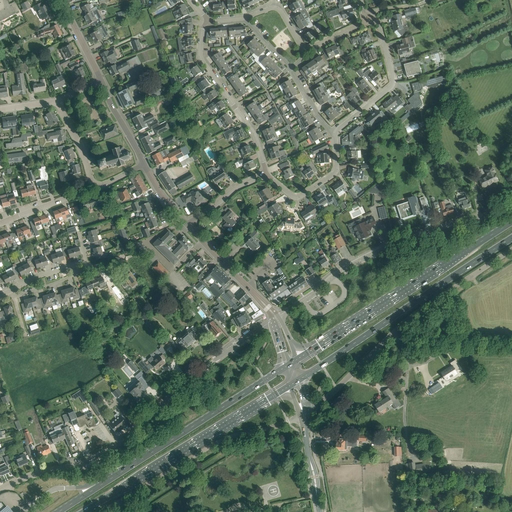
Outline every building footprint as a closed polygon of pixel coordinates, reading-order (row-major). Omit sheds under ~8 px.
[(0,0),(0,22),(15,14),(10,4),(9,5),(7,0),(0,0)] [(221,3),(217,3),(217,1),(216,0),(207,0),(208,0),(210,3),(211,2),(213,4),(214,11),(222,11),(221,3)] [(224,0),(224,3),(225,4),(228,4),(228,10),(235,9),(235,0),(231,1),(230,0),(224,0)] [(250,6),(246,0),(242,0),(241,1),(245,9),(250,6)] [(298,9),(300,12),(304,10),(305,9),(301,1),(300,1),(299,0),(298,1),(297,0),(293,0),(287,3),(289,6),(290,6),(293,12),(298,9)] [(329,0),(330,1),(332,0),(337,0),(339,5),(338,5),(339,8),(343,7),(343,4),(345,3),(350,2),(350,1),(351,1),(350,0),(329,0)] [(14,2),(10,4),(15,14),(19,12),(14,2)] [(30,9),(27,2),(21,5),(23,9),(21,10),(22,13),(30,9)] [(33,7),(36,12),(37,11),(42,20),(51,15),(46,5),(42,6),(41,3),(33,7)] [(89,4),(82,7),(86,15),(87,14),(87,15),(93,12),(89,4)] [(177,7),(178,10),(176,11),(180,19),(184,17),(188,15),(186,9),(185,10),(184,8),(185,7),(184,4),(179,6),(177,7)] [(335,10),(325,13),(327,19),(338,15),(342,14),(344,19),(354,16),(352,8),(351,8),(345,11),(343,7),(339,8),(339,9),(335,10)] [(404,11),(405,13),(404,13),(405,17),(408,20),(410,18),(411,18),(416,14),(417,14),(419,13),(418,8),(404,11)] [(87,15),(87,14),(86,15),(84,16),(88,25),(91,23),(93,26),(104,21),(97,9),(93,12),(87,15)] [(294,18),(297,24),(308,18),(308,17),(308,16),(308,15),(307,15),(306,14),(304,10),(300,12),(298,13),(300,15),(294,18)] [(393,22),(392,22),(393,26),(392,28),(394,30),(394,31),(397,31),(401,36),(407,30),(404,27),(402,19),(401,14),(392,16),(393,22)] [(306,26),(308,29),(313,26),(310,21),(308,18),(297,24),(300,30),(306,26)] [(191,26),(192,26),(192,22),(187,22),(184,23),(184,26),(183,26),(183,34),(183,36),(186,36),(186,34),(191,34),(191,26)] [(37,31),(38,33),(37,34),(38,38),(44,36),(44,35),(52,33),(55,38),(62,35),(56,25),(51,28),(49,24),(44,27),(39,30),(37,31)] [(104,32),(103,30),(105,28),(103,25),(96,29),(98,31),(91,35),(95,43),(102,39),(105,37),(103,33),(104,33),(104,32)] [(313,26),(308,29),(304,31),(305,34),(304,35),(307,41),(316,36),(319,34),(315,28),(315,29),(313,26)] [(361,45),(364,44),(372,40),(368,32),(360,36),(361,39),(359,40),(361,45)] [(189,36),(178,38),(179,44),(180,52),(187,51),(186,47),(194,46),(193,38),(190,39),(189,36)] [(410,45),(409,43),(408,38),(402,39),(403,44),(397,46),(399,55),(410,52),(408,46),(410,45)] [(141,47),(139,39),(132,42),(135,49),(138,48),(139,50),(142,49),(141,47)] [(247,45),(251,49),(258,43),(254,39),(247,45)] [(249,51),(252,55),(253,55),(255,53),(261,47),(258,43),(251,49),(249,51)] [(65,61),(59,64),(61,66),(69,62),(67,58),(68,58),(69,58),(70,58),(70,57),(75,55),(73,51),(74,51),(72,48),(70,45),(60,50),(65,61)] [(336,45),(331,48),(335,56),(339,54),(340,56),(344,54),(342,51),(340,46),(337,48),(336,45)] [(254,60),(256,63),(258,61),(265,55),(263,53),(265,51),(261,47),(255,53),(253,55),(252,55),(255,59),(254,60)] [(377,58),(373,49),(369,51),(368,47),(362,50),(363,54),(362,54),(364,60),(367,59),(368,62),(377,58)] [(324,54),(323,55),(326,60),(328,59),(329,58),(335,56),(331,48),(326,50),(327,53),(324,54)] [(109,52),(108,51),(101,54),(106,64),(111,61),(112,63),(111,64),(117,61),(116,58),(112,50),(109,52)] [(179,53),(181,60),(184,59),(185,64),(193,62),(191,53),(188,54),(187,51),(182,52),(179,53)] [(212,57),(215,62),(222,57),(219,52),(212,57)] [(261,63),(264,67),(271,60),(268,56),(267,57),(265,55),(258,61),(256,63),(258,65),(261,63)] [(315,59),(321,67),(322,69),(326,66),(329,64),(326,60),(323,55),(320,57),(320,56),(315,59)] [(126,61),(116,67),(115,65),(112,66),(108,68),(113,76),(119,73),(120,74),(130,69),(141,64),(137,56),(126,61)] [(215,62),(218,66),(225,61),(222,57),(215,62)] [(315,59),(311,62),(316,70),(321,67),(315,59)] [(264,71),(266,73),(275,64),(271,60),(264,67),(266,69),(264,71)] [(218,66),(221,71),(229,66),(225,61),(218,66)] [(404,65),(407,77),(417,74),(417,75),(418,75),(419,75),(420,74),(421,74),(421,73),(422,73),(421,73),(422,72),(422,71),(422,70),(421,70),(421,69),(420,69),(418,61),(404,65)] [(311,62),(306,65),(312,73),(313,75),(318,72),(316,70),(311,62)] [(75,70),(74,71),(75,73),(72,74),(75,80),(78,78),(78,79),(85,75),(81,67),(79,68),(78,66),(79,66),(77,63),(70,66),(72,69),(74,68),(75,70)] [(232,63),(229,66),(221,71),(225,75),(232,70),(230,67),(233,65),(232,63)] [(269,72),(272,75),(279,68),(275,64),(266,73),(267,74),(269,72)] [(186,69),(189,73),(191,71),(195,77),(197,75),(202,72),(197,66),(193,68),(191,65),(186,69)] [(312,73),(306,65),(302,69),(305,74),(303,75),(307,81),(309,79),(307,76),(312,73)] [(279,68),(272,75),(275,79),(282,72),(279,68)] [(363,74),(365,75),(365,76),(368,80),(371,77),(376,83),(381,78),(376,71),(373,74),(369,69),(365,72),(363,74)] [(13,86),(14,96),(18,95),(25,94),(22,74),(17,75),(18,85),(13,86)] [(229,79),(232,84),(239,79),(236,74),(229,79)] [(432,87),(433,88),(438,86),(438,85),(445,83),(446,82),(444,75),(421,82),(412,84),(414,93),(415,95),(413,97),(412,96),(408,100),(411,105),(408,108),(411,110),(414,108),(415,110),(418,107),(422,103),(418,92),(421,91),(422,88),(422,87),(427,86),(427,87),(428,88),(432,87)] [(65,85),(63,80),(61,76),(50,81),(54,89),(61,85),(62,86),(65,85)] [(196,82),(204,93),(207,92),(208,91),(208,90),(207,91),(206,89),(210,86),(205,79),(201,82),(199,79),(196,82)] [(232,84),(235,88),(242,83),(239,79),(232,84)] [(284,79),(277,84),(279,86),(281,85),(284,90),(292,85),(289,80),(286,82),(284,79)] [(357,84),(366,95),(372,90),(369,86),(363,79),(357,84)] [(34,83),(32,83),(33,86),(34,92),(45,90),(44,85),(45,85),(44,80),(40,80),(41,84),(37,85),(36,82),(34,83)] [(126,86),(128,89),(117,95),(124,109),(135,103),(136,106),(141,104),(152,99),(149,94),(146,95),(134,101),(129,91),(142,86),(139,80),(126,86)] [(235,88),(238,92),(245,87),(242,83),(235,88)] [(313,91),(316,96),(326,90),(325,88),(322,89),(321,86),(319,83),(312,88),(314,90),(313,91)] [(284,90),(287,94),(295,90),(292,85),(284,90)] [(245,87),(238,92),(241,97),(248,92),(245,87)] [(347,96),(351,100),(354,104),(360,99),(355,94),(358,91),(355,88),(354,87),(349,91),(351,93),(347,96)] [(207,92),(204,93),(201,95),(205,100),(209,98),(211,101),(214,98),(218,95),(214,90),(208,94),(207,92)] [(288,100),(289,102),(293,100),(296,98),(295,96),(297,95),(295,90),(287,94),(289,99),(288,100)] [(316,96),(318,100),(329,95),(326,90),(316,96)] [(329,95),(318,100),(321,105),(328,102),(329,104),(336,100),(334,97),(331,99),(329,95)] [(403,104),(397,96),(394,99),(392,97),(384,104),(389,109),(392,113),(393,114),(396,112),(395,111),(394,109),(400,104),(401,105),(403,104)] [(217,103),(215,102),(216,101),(212,104),(209,106),(212,111),(214,110),(216,113),(219,111),(222,109),(226,106),(222,100),(218,103),(217,103)] [(293,109),(293,110),(301,105),(299,100),(294,103),(293,100),(289,102),(286,104),(290,111),(293,109)] [(247,107),(250,112),(257,106),(254,102),(247,107)] [(293,110),(296,114),(304,110),(301,105),(293,110)] [(328,117),(338,109),(336,107),(334,109),(331,105),(327,108),(327,107),(324,109),(326,111),(325,112),(328,117)] [(250,112),(253,116),(261,111),(257,106),(250,112)] [(338,109),(328,117),(330,119),(329,120),(330,122),(339,115),(337,113),(341,110),(340,108),(338,109)] [(299,119),(300,118),(307,114),(304,110),(296,114),(299,119)] [(372,115),(367,119),(370,122),(373,121),(374,123),(381,119),(382,120),(386,124),(390,122),(381,111),(379,113),(377,110),(374,113),(372,115)] [(49,126),(57,121),(58,120),(57,118),(56,118),(52,111),(46,115),(49,121),(47,122),(49,126)] [(253,116),(256,120),(264,115),(261,111),(253,116)] [(275,114),(271,117),(273,119),(277,117),(279,115),(278,111),(275,114)] [(26,114),(26,115),(21,116),(22,124),(29,123),(29,125),(34,125),(33,122),(32,114),(32,115),(26,115),(26,114)] [(148,123),(151,129),(157,126),(154,122),(153,121),(155,120),(153,115),(151,116),(149,117),(149,116),(144,119),(141,114),(133,119),(139,131),(148,127),(146,124),(148,123)] [(231,120),(227,114),(222,117),(219,119),(225,128),(230,125),(234,122),(231,119),(231,120)] [(264,115),(256,120),(260,125),(269,118),(266,114),(264,116),(264,115)] [(300,118),(303,123),(311,118),(308,114),(307,114),(300,118)] [(269,122),(271,125),(278,121),(279,123),(281,123),(283,122),(279,115),(277,117),(273,119),(269,122)] [(2,119),(4,129),(10,128),(9,126),(16,125),(15,117),(2,119)] [(311,118),(303,123),(300,125),(302,129),(305,128),(309,126),(313,123),(311,118)] [(167,123),(154,130),(157,135),(170,128),(167,123)] [(101,131),(105,140),(119,134),(115,126),(101,131)] [(348,135),(342,139),(342,143),(347,142),(348,142),(348,145),(349,145),(356,145),(356,137),(357,136),(356,136),(363,131),(359,127),(359,126),(349,134),(349,136),(348,136),(348,135)] [(262,131),(265,136),(275,132),(273,127),(262,131)] [(307,136),(309,139),(320,132),(317,127),(313,130),(309,132),(311,134),(307,136)] [(229,130),(228,130),(223,133),(225,138),(229,136),(230,139),(235,137),(236,140),(245,136),(241,129),(236,132),(234,128),(229,130)] [(56,132),(47,134),(48,140),(53,139),(53,142),(58,141),(66,140),(65,135),(63,136),(63,134),(62,130),(56,132)] [(275,132),(265,136),(267,141),(272,139),(273,142),(279,139),(275,132)] [(320,132),(309,139),(311,143),(323,137),(320,132)] [(13,143),(6,144),(6,149),(22,147),(21,142),(27,141),(27,137),(31,136),(31,133),(22,134),(22,137),(13,139),(13,143)] [(141,139),(148,154),(157,150),(156,150),(162,147),(160,143),(154,146),(149,135),(141,139)] [(164,141),(167,146),(176,141),(174,136),(164,141)] [(233,146),(235,150),(239,148),(243,156),(247,154),(252,152),(248,145),(243,148),(242,146),(241,143),(236,145),(233,146)] [(320,158),(316,158),(317,164),(320,163),(320,164),(329,163),(329,153),(328,153),(325,149),(328,147),(326,143),(322,146),(311,151),(313,155),(319,152),(320,154),(319,154),(320,158)] [(349,148),(346,148),(346,152),(347,152),(348,158),(358,158),(357,151),(356,151),(354,151),(354,148),(356,148),(356,145),(349,145),(349,148)] [(67,161),(68,164),(74,161),(73,158),(75,157),(73,153),(72,154),(70,149),(66,151),(64,146),(58,148),(60,153),(64,152),(68,160),(67,161)] [(269,149),(270,154),(279,151),(278,146),(269,149)] [(101,168),(100,169),(102,170),(102,168),(107,167),(108,167),(109,169),(109,168),(118,165),(118,166),(119,167),(118,167),(119,167),(125,165),(126,165),(125,164),(124,161),(130,159),(131,159),(130,158),(131,156),(132,156),(131,156),(131,154),(131,153),(130,153),(128,152),(128,151),(125,153),(123,147),(120,148),(120,147),(119,147),(113,149),(112,149),(112,150),(113,150),(114,154),(103,158),(103,159),(103,160),(100,161),(98,161),(98,162),(99,163),(101,168)] [(188,154),(184,147),(168,155),(170,159),(171,162),(188,154)] [(165,162),(164,162),(170,159),(168,155),(166,156),(163,151),(160,153),(160,152),(152,156),(158,166),(165,162)] [(279,151),(270,154),(272,159),(280,157),(281,161),(287,158),(286,155),(283,156),(282,151),(281,151),(279,151)] [(7,155),(8,163),(26,160),(25,153),(7,155)] [(224,167),(219,159),(218,158),(215,160),(221,169),(217,172),(216,170),(215,170),(214,169),(213,169),(211,170),(210,170),(209,171),(208,171),(208,172),(215,184),(223,179),(223,180),(227,177),(224,172),(226,170),(224,167)] [(238,162),(239,165),(242,163),(244,167),(246,172),(256,167),(253,160),(246,164),(244,159),(239,161),(238,162)] [(442,161),(446,173),(450,171),(446,159),(442,161)] [(284,175),(286,180),(294,176),(290,168),(291,168),(288,162),(279,166),(281,169),(282,168),(285,174),(284,175)] [(302,167),(299,170),(305,179),(307,178),(308,180),(312,177),(311,175),(317,171),(311,162),(306,165),(308,169),(305,171),(302,167)] [(62,172),(64,180),(64,181),(79,178),(78,173),(81,173),(78,164),(71,166),(72,172),(68,173),(67,171),(62,172)] [(44,178),(36,181),(37,188),(40,187),(41,190),(48,188),(46,181),(49,180),(45,166),(41,168),(44,178)] [(485,170),(488,176),(479,180),(483,188),(498,180),(492,167),(485,170)] [(356,180),(356,179),(359,179),(360,174),(362,174),(363,172),(362,171),(360,171),(361,170),(358,170),(349,168),(347,177),(352,178),(352,179),(352,180),(352,181),(353,182),(354,182),(355,181),(356,180)] [(179,189),(195,180),(191,174),(176,183),(175,180),(172,181),(166,171),(163,173),(159,176),(169,191),(172,195),(177,192),(174,187),(176,186),(175,185),(177,184),(179,189)] [(132,190),(136,188),(136,187),(144,183),(139,175),(131,180),(134,185),(130,187),(131,190),(132,190)] [(332,187),(337,194),(339,196),(345,193),(344,192),(347,190),(341,180),(338,182),(339,183),(332,187)] [(26,185),(27,189),(29,196),(36,194),(33,183),(26,185)] [(136,187),(136,188),(138,191),(135,193),(137,197),(148,191),(144,183),(136,187)] [(377,184),(370,189),(374,194),(379,194),(377,184)] [(29,196),(27,189),(24,190),(23,187),(19,188),(20,191),(22,198),(29,196)] [(118,191),(121,199),(129,196),(126,188),(118,191)] [(259,193),(265,203),(273,197),(267,188),(259,193)] [(355,199),(355,198),(358,196),(357,196),(352,188),(349,191),(355,199)] [(209,193),(207,193),(207,191),(203,190),(202,193),(201,193),(200,194),(198,191),(197,192),(196,192),(195,193),(194,191),(182,198),(185,204),(193,199),(197,206),(204,201),(202,198),(204,197),(204,196),(208,197),(209,193)] [(13,193),(7,195),(9,205),(16,203),(13,193)] [(333,202),(331,199),(330,197),(326,199),(322,193),(315,197),(319,203),(316,206),(319,210),(323,208),(321,206),(328,202),(329,205),(333,202)] [(9,205),(7,195),(0,196),(0,197),(2,207),(9,205)] [(471,206),(469,200),(468,201),(466,196),(457,199),(459,205),(461,204),(463,209),(471,206)] [(424,197),(420,198),(423,210),(427,208),(428,210),(424,197)] [(433,197),(430,198),(432,204),(433,209),(437,208),(437,206),(439,206),(438,202),(435,203),(433,197)] [(79,204),(81,210),(89,207),(90,209),(93,208),(92,206),(100,203),(98,198),(88,202),(88,201),(79,204)] [(401,219),(408,217),(405,209),(411,207),(414,215),(421,213),(416,199),(397,206),(401,219)] [(146,218),(147,217),(154,215),(149,203),(141,206),(139,207),(137,202),(132,204),(135,211),(141,209),(141,208),(142,208),(146,218)] [(439,203),(444,216),(454,213),(452,205),(445,207),(444,202),(439,203)] [(270,212),(271,212),(274,217),(278,215),(283,212),(280,208),(280,209),(276,204),(268,209),(270,212)] [(306,211),(302,214),(305,220),(306,221),(309,219),(314,216),(314,215),(317,213),(313,206),(309,209),(308,207),(306,209),(306,211)] [(66,207),(59,210),(62,217),(63,220),(69,217),(68,214),(66,207)] [(62,217),(59,210),(53,212),(55,219),(57,222),(60,221),(58,218),(62,217)] [(232,218),(235,215),(230,210),(227,213),(222,218),(227,222),(223,226),(228,231),(230,231),(232,231),(232,229),(232,228),(235,224),(236,223),(232,218)] [(46,215),(39,217),(42,224),(45,223),(47,226),(50,225),(49,222),(46,215)] [(154,215),(147,217),(148,222),(149,227),(147,228),(148,228),(143,230),(146,238),(151,236),(148,230),(150,229),(158,226),(154,215)] [(42,224),(39,217),(33,220),(35,227),(36,227),(37,230),(40,228),(39,225),(42,224)] [(354,228),(352,223),(348,225),(352,234),(356,232),(359,240),(365,237),(365,238),(368,237),(368,236),(371,235),(369,230),(371,226),(370,226),(376,223),(373,217),(368,219),(369,221),(365,223),(365,222),(362,224),(354,228)] [(295,223),(295,220),(286,219),(286,222),(282,222),(278,227),(282,231),(285,227),(291,228),(291,229),(301,230),(305,227),(304,225),(301,221),(298,223),(295,223)] [(28,226),(22,228),(24,235),(27,234),(29,237),(31,236),(30,233),(28,226)] [(24,235),(22,228),(15,231),(18,237),(19,240),(22,239),(21,236),(24,235)] [(124,228),(118,230),(122,240),(127,239),(124,228)] [(88,236),(88,238),(98,235),(96,229),(88,232),(89,235),(88,236)] [(257,233),(254,230),(241,244),(243,246),(246,243),(254,252),(260,246),(252,238),(257,233)] [(181,244),(174,251),(166,244),(174,236),(169,231),(163,238),(161,236),(153,244),(175,265),(179,260),(188,251),(193,246),(184,236),(179,241),(181,244)] [(3,235),(5,242),(9,241),(10,244),(12,243),(11,240),(9,233),(3,235)] [(94,242),(95,245),(104,243),(103,240),(101,240),(99,241),(98,235),(88,238),(89,240),(91,240),(92,243),(94,242)] [(333,240),(339,249),(346,245),(340,236),(339,237),(338,235),(333,238),(335,240),(333,240)] [(93,253),(94,255),(103,252),(101,247),(103,246),(105,245),(104,243),(95,245),(96,248),(93,249),(94,252),(93,253)] [(64,250),(66,256),(68,255),(69,258),(72,257),(73,259),(75,258),(72,249),(67,250),(66,247),(63,248),(64,250)] [(78,247),(72,249),(75,258),(78,257),(77,256),(80,255),(78,247)] [(329,252),(331,256),(331,257),(335,264),(341,260),(333,247),(331,248),(332,250),(329,252)] [(62,252),(56,254),(59,263),(61,262),(61,261),(64,260),(62,252)] [(59,263),(56,254),(50,255),(53,263),(56,262),(57,264),(59,263)] [(319,262),(323,268),(329,264),(326,258),(323,255),(320,257),(323,260),(319,262)] [(31,256),(29,257),(29,258),(33,267),(36,266),(36,268),(40,267),(40,269),(42,268),(39,259),(34,260),(34,259),(33,259),(31,256)] [(45,257),(39,259),(42,268),(45,267),(44,266),(48,265),(45,257)] [(192,262),(196,266),(195,268),(199,272),(202,268),(203,268),(208,264),(201,257),(197,262),(195,261),(196,260),(193,258),(186,265),(188,267),(192,262)] [(33,267),(29,258),(27,259),(28,261),(27,262),(27,263),(22,266),(27,275),(29,274),(28,272),(31,271),(30,268),(33,267)] [(153,267),(163,277),(168,273),(158,262),(153,267)] [(13,266),(17,275),(20,273),(21,276),(24,274),(25,276),(27,275),(22,266),(17,268),(15,263),(12,265),(13,266)] [(5,271),(7,274),(11,282),(14,281),(13,280),(16,278),(15,276),(17,275),(13,266),(11,268),(5,271)] [(208,274),(201,281),(208,288),(218,298),(220,296),(220,295),(223,292),(227,288),(231,285),(228,282),(230,280),(216,266),(216,267),(215,266),(211,270),(207,274),(208,274)] [(306,270),(310,276),(315,272),(311,267),(306,270)] [(9,284),(11,282),(7,274),(2,276),(0,273),(0,278),(2,282),(4,281),(5,284),(9,282),(9,284)] [(132,287),(138,283),(131,273),(125,278),(126,280),(121,284),(124,289),(130,284),(132,287)] [(267,281),(263,283),(268,291),(272,298),(278,295),(279,297),(283,293),(282,291),(288,288),(288,287),(287,286),(285,283),(283,281),(287,278),(285,274),(281,277),(276,280),(275,278),(274,279),(273,277),(267,281)] [(96,277),(90,279),(94,287),(99,285),(101,289),(106,287),(102,277),(98,279),(97,280),(96,277)] [(294,283),(288,287),(288,288),(293,294),(308,284),(303,277),(301,278),(300,278),(299,277),(293,281),(293,283),(294,283)] [(94,287),(90,279),(84,282),(86,286),(81,288),(82,289),(78,290),(81,297),(84,295),(89,293),(88,290),(94,287)] [(201,282),(196,287),(197,288),(196,288),(199,291),(199,290),(199,291),(204,286),(201,282)] [(74,287),(67,289),(70,298),(73,297),(74,300),(80,298),(79,294),(76,295),(74,287)] [(62,294),(59,294),(61,303),(68,302),(67,299),(70,298),(67,289),(61,291),(62,294)] [(225,294),(235,304),(238,300),(242,304),(250,297),(243,290),(236,297),(229,290),(225,294)] [(189,292),(183,297),(187,302),(193,297),(189,292)] [(225,294),(223,292),(220,295),(233,307),(235,304),(225,294)] [(55,293),(49,294),(51,303),(54,302),(55,305),(61,303),(59,294),(56,295),(55,293)] [(43,299),(41,300),(40,300),(43,309),(52,306),(51,303),(49,294),(42,296),(43,299)] [(36,297),(30,299),(32,307),(35,306),(36,309),(42,308),(43,309),(40,300),(41,300),(40,299),(37,299),(36,297)] [(32,307),(30,299),(24,300),(26,308),(22,309),(24,313),(30,311),(29,308),(32,307)] [(251,307),(247,310),(250,315),(251,315),(253,319),(255,321),(264,316),(265,315),(259,308),(253,301),(252,300),(248,303),(249,304),(251,307)] [(200,306),(209,317),(212,314),(205,306),(206,305),(204,303),(200,306)] [(216,306),(210,311),(218,320),(219,318),(222,322),(227,319),(224,315),(227,313),(222,307),(220,304),(216,307),(216,306)] [(246,311),(244,307),(240,309),(235,304),(233,307),(237,311),(233,313),(235,317),(238,325),(240,328),(245,326),(247,324),(251,322),(246,311)] [(11,318),(10,315),(13,313),(11,310),(12,309),(11,307),(10,307),(9,305),(3,308),(6,315),(3,316),(5,320),(11,318)] [(148,322),(146,325),(152,331),(154,328),(148,322)] [(209,329),(214,335),(215,336),(216,336),(217,336),(218,335),(218,334),(221,332),(212,322),(209,325),(207,326),(209,329)] [(37,324),(29,326),(31,330),(30,331),(31,335),(36,333),(40,332),(38,328),(37,324)] [(169,335),(166,338),(175,349),(178,347),(181,350),(187,345),(188,347),(195,340),(194,339),(197,336),(194,333),(196,331),(194,329),(192,330),(190,328),(187,331),(188,332),(181,339),(180,337),(177,340),(174,342),(169,335)] [(142,360),(137,364),(146,374),(150,370),(150,369),(151,368),(152,369),(154,367),(157,370),(166,362),(164,360),(166,358),(164,355),(163,354),(155,361),(152,357),(147,360),(150,363),(147,366),(142,360)] [(442,372),(447,380),(449,379),(457,374),(458,373),(456,370),(460,368),(457,363),(458,362),(456,359),(450,362),(452,366),(442,372)] [(139,370),(131,361),(128,364),(136,373),(139,370)] [(131,393),(137,400),(145,394),(143,392),(146,389),(149,387),(146,383),(141,377),(135,383),(137,385),(138,387),(133,391),(130,386),(129,386),(130,387),(127,389),(127,388),(126,389),(131,394),(130,393),(131,393)] [(113,393),(118,398),(123,394),(118,388),(113,393)] [(388,388),(383,392),(387,398),(392,404),(395,409),(401,405),(397,399),(396,400),(393,396),(394,395),(393,396),(388,388)] [(80,391),(76,393),(83,403),(87,400),(80,391)] [(10,401),(7,395),(1,398),(4,404),(10,401)] [(379,402),(375,405),(379,412),(388,406),(392,404),(387,398),(384,400),(379,403),(379,402)] [(89,403),(98,416),(101,414),(92,401),(89,403)] [(78,424),(79,427),(86,424),(87,425),(89,428),(96,426),(91,412),(76,418),(73,411),(68,413),(73,426),(78,424)] [(108,424),(115,432),(125,424),(118,416),(116,414),(113,416),(115,418),(110,423),(107,419),(105,421),(108,424)] [(70,429),(68,426),(67,427),(66,427),(61,429),(62,431),(65,439),(68,446),(74,444),(68,430),(70,429)] [(59,441),(65,439),(62,431),(61,429),(60,428),(54,430),(59,441)] [(32,442),(28,431),(27,429),(23,431),(29,444),(32,442)] [(53,444),(59,441),(54,430),(49,433),(50,436),(53,444)] [(353,440),(352,440),(352,441),(344,440),(344,439),(337,439),(337,441),(336,441),(336,445),(333,445),(332,446),(332,448),(333,449),(336,449),(336,450),(346,450),(347,446),(356,447),(357,441),(366,441),(366,435),(353,434),(353,440)] [(39,452),(36,453),(38,457),(41,456),(50,452),(48,445),(41,448),(40,446),(37,448),(39,452)] [(22,465),(28,462),(24,454),(18,456),(19,459),(16,460),(19,467),(19,466),(19,467),(23,466),(22,465)] [(0,473),(1,476),(9,472),(6,466),(5,462),(0,464),(0,473)] [(439,494),(438,503),(446,504),(446,495),(439,494)]
